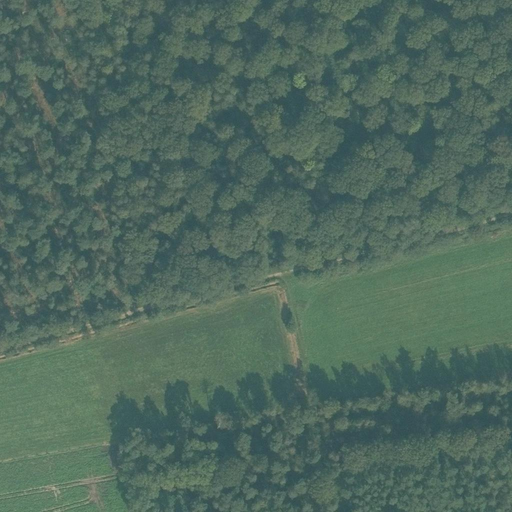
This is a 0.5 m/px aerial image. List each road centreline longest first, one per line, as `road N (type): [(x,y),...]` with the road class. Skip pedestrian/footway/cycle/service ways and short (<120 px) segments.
road 1 (track): [(277,274),(511,211)]
road 2 (track): [(0,351),(154,308)]
road 3 (track): [(154,308),(277,274)]
